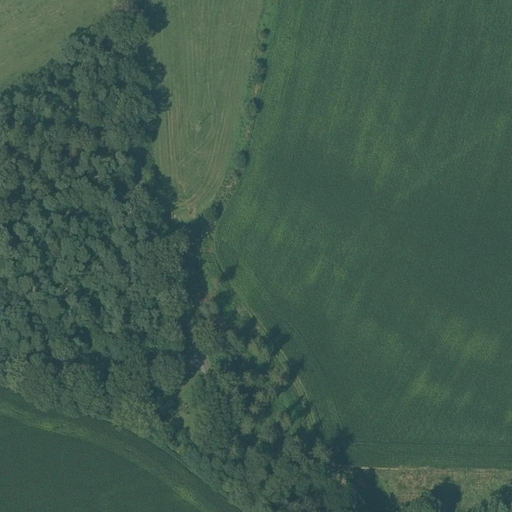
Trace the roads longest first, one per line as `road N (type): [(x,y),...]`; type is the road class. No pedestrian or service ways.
road 1 (unclassified): [(265,511),(149,216),(125,0)]
road 2 (track): [(197,345),(257,326),(291,377),(323,461),(383,469),(384,511)]
road 3 (track): [(204,363),(0,355)]
